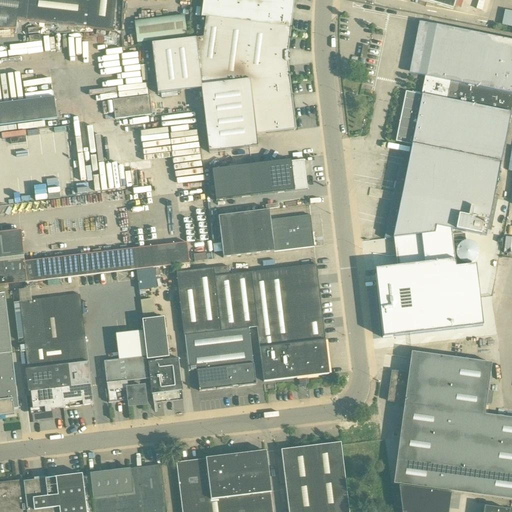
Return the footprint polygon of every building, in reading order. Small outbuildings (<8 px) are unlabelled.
[(0,0),(0,31),(15,31),(16,22),(45,25),(44,35),(81,33),(82,29),(112,33),(115,0),(0,0)] [(294,0),(203,0),(201,17),(205,18),(203,36),(151,42),(157,94),(201,89),(209,153),(257,147),(256,135),(295,130),(287,63),(289,61),(289,54),(288,52),(294,0)] [(418,0),(452,11),(455,0),(418,0)] [(187,37),(185,15),(135,21),(137,43),(187,37)] [(493,199),(511,114),(511,108),(511,41),(427,25),(418,75),(425,77),(422,96),(406,93),(405,96),(396,141),(369,135),(349,138),(349,139),(369,136),(396,142),(412,145),(393,237),(363,240),(363,241),(421,235),(434,234),(435,226),(452,230),(466,233),(485,237),(486,231),(491,232),(497,200),(493,199)] [(53,96),(0,103),(0,125),(56,118),(53,96)] [(149,96),(112,100),(114,119),(152,114),(149,96)] [(290,159),(211,169),(215,201),(307,190),(303,161),(291,162),(290,159)] [(183,182),(208,181),(208,175),(204,175),(203,171),(182,171),(183,182)] [(270,210),(218,216),(223,258),(314,247),(310,215),(271,220),(270,210)] [(424,264),(374,270),(382,338),(483,327),(474,258),(455,261),(452,230),(435,226),(434,234),(421,235),(424,264)] [(117,272),(114,252),(24,263),(20,231),(0,233),(0,286),(85,276),(98,274),(117,272)] [(186,243),(166,245),(169,266),(177,265),(189,263),(186,243)] [(206,253),(193,254),(194,262),(206,260),(206,253)] [(329,374),(316,265),(230,275),(228,265),(190,270),(189,263),(177,265),(177,271),(178,272),(176,272),(183,335),(248,327),(257,326),(263,382),(329,374)] [(45,339),(40,299),(31,300),(29,288),(18,289),(24,342),(45,339)] [(0,293),(0,415),(14,414),(14,409),(18,408),(4,293),(0,293)] [(80,294),(60,297),(62,317),(83,315),(80,294)] [(65,337),(62,317),(60,297),(40,299),(45,339),(65,337)] [(147,315),(159,313),(158,300),(145,302),(147,315)] [(85,335),(83,315),(62,317),(65,337),(85,335)] [(248,327),(183,335),(183,336),(184,336),(188,372),(197,370),(199,390),(255,383),(248,327)] [(65,337),(45,339),(24,342),(28,369),(50,367),(88,362),(85,335),(65,337)] [(394,372),(390,403),(404,405),(393,485),(511,500),(511,419),(484,415),(491,364),(411,353),(408,373),(394,372)] [(145,357),(104,362),(109,403),(128,401),(129,407),(145,405),(143,387),(131,388),(131,381),(148,379),(145,357)] [(178,357),(148,361),(152,395),(182,391),(178,357)] [(93,405),(88,364),(88,362),(50,367),(52,389),(61,388),(63,408),(65,408),(65,405),(69,404),(69,408),(93,405)] [(50,367),(28,369),(25,370),(28,390),(30,392),(33,412),(63,408),(61,388),(52,389),(50,367)] [(340,443),(281,450),(288,511),(348,511),(341,446),(340,443)] [(271,511),(265,452),(176,463),(181,511),(271,511)] [(171,511),(167,466),(96,474),(100,511),(171,511)] [(0,511),(91,511),(88,476),(0,484),(0,511)] [(398,487),(400,511),(447,511),(450,494),(398,487)]
